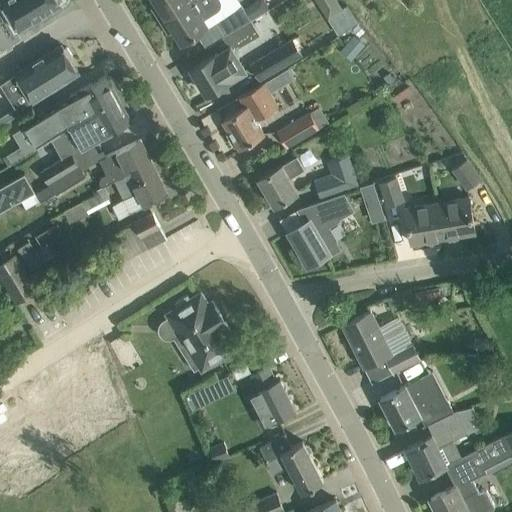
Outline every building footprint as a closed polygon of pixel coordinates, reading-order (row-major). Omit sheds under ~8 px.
[(60,5),(57,1),(58,0),(0,0),(0,8),(14,32),(60,5)] [(155,0),(158,4),(153,7),(157,14),(162,10),(165,16),(190,0),(155,0)] [(190,0),(165,16),(169,21),(163,25),(168,31),(173,28),(181,41),(207,25),(203,19),(217,11),(220,7),(221,3),(220,0),(190,0)] [(242,5),(215,20),(225,36),(251,20),(266,11),(270,9),(264,0),(257,0),(244,8),(242,5)] [(208,57),(191,68),(207,93),(230,79),(245,70),(237,56),(233,50),(260,34),(251,20),(225,36),(230,44),(215,54),(215,53),(208,57)] [(292,38),(250,63),(259,78),(302,53),(293,38),(292,38)] [(17,72),(18,74),(3,84),(18,107),(33,98),(34,99),(78,71),(71,59),(72,55),(67,47),(63,47),(61,44),(17,72)] [(269,88),(293,74),(288,66),(264,81),(269,88)] [(18,124),(31,148),(59,131),(69,126),(118,98),(106,75),(68,96),(70,100),(55,109),(53,106),(18,124)] [(237,144),(239,147),(263,133),(252,114),(259,109),(261,113),(275,106),(267,93),(262,83),(240,96),(245,106),(223,120),(229,131),(226,132),(234,146),(237,144)] [(131,121),(118,98),(69,126),(59,131),(60,135),(63,140),(74,135),(81,148),(128,122),(129,122),(131,121)] [(328,121),(319,106),(276,131),(286,147),(328,121)] [(101,176),(99,181),(101,186),(103,185),(113,180),(151,161),(140,139),(122,148),(116,151),(107,155),(99,159),(106,173),(101,176)] [(40,171),(48,184),(78,165),(70,153),(40,171)] [(320,197),(358,184),(348,154),(329,160),(334,175),(315,182),(320,197)] [(282,163),(275,167),(257,178),(274,205),(298,191),(290,178),(305,169),(296,155),(282,164),(282,163)] [(467,187),(481,176),(467,157),(453,167),(467,187)] [(151,161),(113,180),(123,199),(130,212),(143,206),(149,203),(167,194),(151,161)] [(35,192),(21,200),(26,208),(40,199),(41,201),(55,192),(56,193),(84,175),(78,165),(48,184),(35,192)] [(24,173),(0,186),(0,211),(21,200),(35,192),(24,173)] [(387,203),(403,198),(396,175),(379,180),(387,203)] [(373,181),(362,185),(363,189),(366,197),(376,193),(377,193),(373,181)] [(99,192),(63,211),(69,222),(111,200),(103,185),(101,186),(97,188),(99,192)] [(354,209),(344,191),(296,208),(304,221),(288,230),(308,263),(324,253),(326,256),(341,248),(327,225),(354,209)] [(443,237),(475,231),(469,196),(437,202),(443,237)] [(443,237),(437,202),(405,207),(411,242),(443,237)] [(117,263),(162,239),(166,237),(153,212),(133,222),(105,240),(117,263)] [(29,241),(16,249),(29,272),(55,257),(47,244),(35,251),(29,241)] [(0,261),(0,277),(15,302),(36,290),(30,280),(14,254),(0,261)] [(431,286),(414,289),(416,299),(433,296),(431,286)] [(409,290),(388,298),(392,310),(413,302),(409,290)] [(190,299),(187,294),(175,302),(178,307),(168,313),(180,332),(173,337),(194,370),(201,365),(202,367),(234,347),(223,329),(228,325),(212,301),(207,304),(200,293),(190,299)] [(379,328),(370,310),(343,324),(364,366),(392,353),(393,355),(392,356),(399,369),(420,358),(412,342),(393,352),(386,338),(385,339),(379,328)] [(257,389),(244,396),(250,408),(259,427),(273,420),(278,418),(295,409),(280,378),(276,380),(269,365),(251,375),(258,389),(257,389)] [(63,400),(52,404),(66,440),(68,439),(67,437),(82,431),(86,437),(112,421),(110,418),(109,418),(105,407),(127,398),(133,413),(134,412),(119,375),(118,376),(121,383),(93,394),(91,390),(93,389),(83,373),(56,390),(63,400)] [(398,388),(380,397),(381,398),(382,398),(396,426),(395,426),(396,427),(414,418),(422,413),(428,423),(454,411),(448,400),(435,407),(419,377),(406,383),(398,388)] [(220,378),(186,394),(193,409),(227,393),(220,378)] [(433,433),(406,446),(420,475),(445,464),(449,462),(448,461),(460,455),(453,439),(468,432),(466,429),(460,416),(457,409),(454,411),(428,423),(427,424),(428,424),(433,433)] [(28,422),(22,412),(0,425),(0,449),(4,455),(0,457),(0,460),(16,486),(43,469),(50,479),(67,468),(70,472),(71,471),(69,467),(57,448),(62,444),(42,413),(28,422)] [(455,484),(431,497),(438,511),(487,511),(492,509),(494,506),(486,491),(482,489),(479,491),(478,490),(474,481),(472,477),(485,470),(483,468),(511,453),(511,429),(498,436),(460,455),(448,461),(449,462),(459,482),(455,484)] [(259,446),(267,462),(273,473),(291,464),(305,490),(323,480),(302,440),(292,446),(285,433),(259,446)] [(279,511),(284,510),(276,491),(224,511),(279,511)] [(341,511),(336,498),(304,511),(341,511)]
